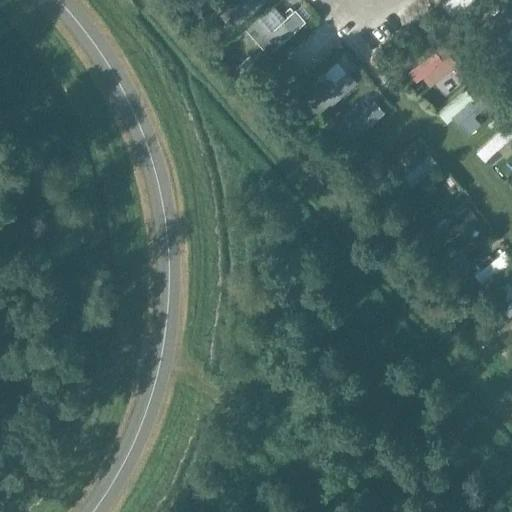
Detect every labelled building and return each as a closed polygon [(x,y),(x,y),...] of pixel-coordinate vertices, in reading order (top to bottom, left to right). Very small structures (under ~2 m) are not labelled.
[(453,20),(476,0),(451,0),(443,8),(453,20)] [(306,21),(295,9),(272,29),(258,14),(244,26),(268,53),(306,21)] [(419,74),(428,86),(438,78),(429,65),(443,55),(435,45),(398,72),(406,83),(419,74)] [(311,87),(331,105),(356,78),(336,59),(311,87)] [(448,123),(477,98),(465,84),(436,110),(448,123)] [(392,154),(407,141),(394,128),(380,141),(392,154)] [(403,173),(414,186),(442,163),(431,150),(403,173)] [(444,248),(478,218),(464,202),(430,232),(444,248)] [(506,252),(482,263),(487,273),(511,262),(506,252)] [(457,275),(471,264),(462,253),(448,264),(457,275)] [(511,295),(511,275),(510,274),(500,283),(511,295)] [(511,337),(510,335),(481,359),(489,369),(511,349),(511,337)]
